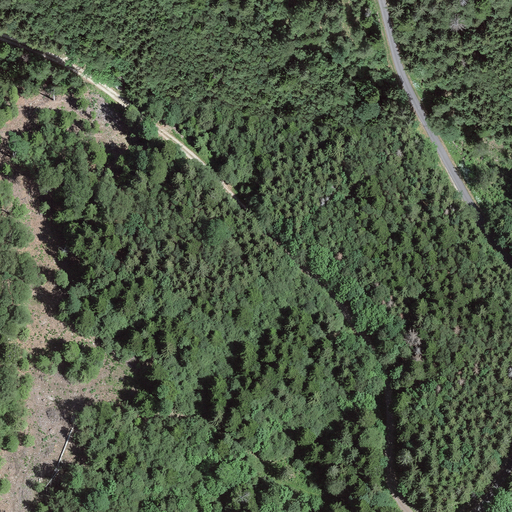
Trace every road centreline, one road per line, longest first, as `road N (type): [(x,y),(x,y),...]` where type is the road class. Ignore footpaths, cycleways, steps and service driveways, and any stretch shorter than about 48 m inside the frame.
road 1 (track): [(409,511),(388,467),(375,354),(347,309),(177,143),(70,66),(0,37)]
road 2 (unclassified): [(381,0),(410,91),(511,265)]
